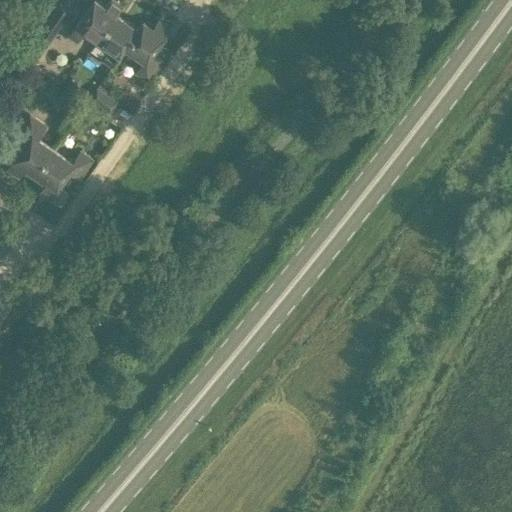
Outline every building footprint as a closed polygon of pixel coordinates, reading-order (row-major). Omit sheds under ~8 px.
[(76,42),(83,32),(95,40),(114,13),(116,14),(122,5),(113,0),(109,0),(105,6),(96,0),(92,0),(67,36),(76,42)] [(124,47),(136,28),(116,14),(114,13),(95,40),(108,49),(100,59),(110,66),(124,47)] [(152,26),(142,20),(136,28),(124,47),(143,60),(135,72),(147,80),(161,61),(180,34),(157,18),(152,26)] [(42,49),(58,26),(49,19),(33,42),(42,49)] [(89,96),(109,110),(116,101),(96,87),(89,96)] [(73,122),(85,130),(98,113),(86,104),(73,122)] [(25,168),(33,174),(52,147),(37,136),(45,125),(29,114),(16,134),(25,140),(6,167),(19,176),(25,168)] [(79,149),(72,160),(52,147),(33,174),(43,181),(37,189),(59,205),(68,193),(58,186),(68,171),(74,175),(78,178),(80,175),(92,158),(79,149)]
